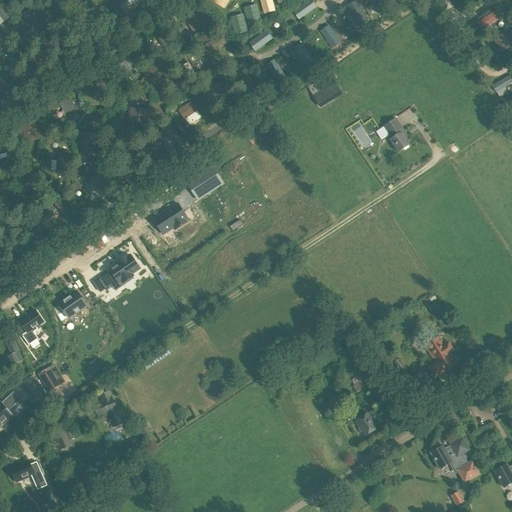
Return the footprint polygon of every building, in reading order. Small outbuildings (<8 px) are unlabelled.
[(128,2),(122,7),(127,14),(146,0),(129,0),(128,1),(128,2)] [(311,0),(309,0),(298,9),(303,17),(316,7),(311,0)] [(357,0),(356,0),(346,6),(356,26),(368,20),(357,0)] [(384,0),(370,0),(376,12),(388,6),(384,0)] [(37,1),(27,10),(43,28),(52,19),(37,1)] [(0,4),(0,16),(4,22),(10,18),(0,4)] [(101,8),(88,18),(91,23),(89,24),(93,29),(106,19),(103,14),(105,12),(101,8)] [(184,18),(195,36),(210,26),(200,9),(184,18)] [(497,10),(477,23),(482,30),(501,17),(497,10)] [(331,30),(323,35),(332,48),(340,43),(331,30)] [(494,42),(501,53),(511,46),(511,35),(510,32),(494,42)] [(165,34),(158,38),(169,58),(177,54),(165,34)] [(262,34),(249,43),(255,51),(268,42),(262,34)] [(223,36),(202,46),(206,54),(227,43),(223,36)] [(42,39),(31,59),(45,66),(55,46),(42,39)] [(304,48),(296,54),(306,67),(313,62),(304,48)] [(112,65),(120,75),(134,64),(126,53),(121,57),(120,56),(115,60),(116,61),(112,65)] [(161,60),(155,64),(159,69),(165,65),(161,60)] [(189,62),(183,65),(194,82),(199,79),(189,62)] [(278,65),(270,70),(279,83),(287,78),(278,65)] [(103,68),(91,72),(100,94),(111,89),(103,68)] [(320,108),(342,95),(330,75),(308,88),(320,108)] [(511,79),(510,76),(493,86),(497,92),(511,83),(511,79)] [(231,95),(231,83),(210,83),(210,90),(208,90),(207,98),(217,99),(217,95),(231,95)] [(67,97),(59,104),(69,115),(71,117),(68,120),(72,124),(80,118),(76,113),(74,114),(72,112),(77,108),(67,97)] [(185,120),(197,111),(195,106),(191,102),(179,111),(181,115),(185,120)] [(147,111),(135,109),(130,109),(129,121),(145,123),(147,111)] [(84,113),(80,117),(81,118),(82,119),(86,116),(90,113),(88,111),(84,114),(84,113)] [(398,153),(410,145),(402,133),(404,131),(396,119),(384,127),(392,139),(390,140),(398,153)] [(25,142),(39,140),(35,123),(22,125),(25,142)] [(164,129),(157,133),(168,150),(175,145),(164,129)] [(82,134),(80,153),(97,155),(99,135),(82,134)] [(132,143),(123,145),(124,151),(134,149),(132,143)] [(58,151),(56,171),(69,172),(71,153),(58,151)] [(121,153),(116,174),(130,177),(135,156),(121,153)] [(212,166),(186,183),(198,200),(223,184),(212,166)] [(25,175),(21,187),(30,190),(34,178),(25,175)] [(100,175),(89,179),(93,191),(90,193),(93,200),(100,197),(107,194),(100,175)] [(178,204),(153,220),(163,235),(174,227),(175,230),(186,223),(185,220),(187,219),(178,204)] [(53,207),(39,219),(43,224),(58,212),(53,207)] [(10,216),(0,217),(0,225),(11,224),(10,216)] [(0,249),(0,268),(9,263),(0,249)] [(113,274),(102,281),(107,289),(112,285),(118,281),(119,283),(121,281),(123,283),(132,277),(133,277),(131,274),(139,268),(131,256),(129,258),(127,256),(118,263),(119,264),(110,270),(111,271),(113,274)] [(77,291),(59,304),(69,319),(87,306),(77,291)] [(431,302),(436,299),(433,294),(428,297),(431,302)] [(35,310),(20,321),(27,332),(22,336),(29,345),(38,339),(33,332),(38,329),(36,327),(43,322),(43,321),(35,310)] [(389,331),(398,326),(394,320),(386,325),(389,331)] [(13,336),(5,340),(12,354),(19,351),(13,336)] [(440,336),(423,347),(434,363),(427,367),(434,379),(459,364),(452,353),(455,351),(449,342),(445,344),(440,336)] [(393,351),(385,356),(389,363),(398,358),(393,351)] [(401,374),(406,370),(400,360),(394,363),(401,374)] [(49,369),(38,375),(48,392),(59,385),(49,369)] [(366,380),(362,374),(352,381),(354,385),(353,386),(357,393),(369,385),(370,388),(377,383),(373,376),(366,380)] [(412,406),(420,400),(401,375),(394,380),(412,406)] [(32,377),(20,384),(27,394),(30,392),(35,399),(43,394),(32,377)] [(344,393),(351,390),(347,383),(341,386),(344,393)] [(374,391),(372,388),(369,389),(379,406),(386,402),(377,389),(374,391)] [(9,411),(21,400),(14,392),(2,403),(1,402),(0,402),(0,425),(1,425),(3,426),(3,425),(13,416),(14,416),(9,411)] [(123,424),(109,392),(100,396),(102,401),(93,404),(100,419),(108,415),(113,428),(123,424)] [(348,416),(345,410),(339,414),(338,412),(333,415),(340,426),(345,423),(343,419),(348,416)] [(366,436),(377,428),(368,414),(355,422),(359,428),(358,429),(360,432),(362,431),(366,436)] [(144,437),(153,432),(152,429),(150,430),(144,420),(136,424),(144,437)] [(60,450),(71,446),(64,429),(54,434),(60,450)] [(461,454),(468,450),(462,438),(450,445),(451,447),(445,451),(442,446),(430,453),(439,470),(450,463),(455,472),(458,471),(464,482),(478,474),(471,462),(467,465),(461,454)] [(44,463),(52,459),(49,452),(40,455),(44,463)] [(28,460),(8,469),(15,484),(32,477),(38,490),(47,486),(36,462),(30,464),(28,460)] [(511,467),(509,469),(506,465),(494,472),(503,488),(511,483),(511,467)] [(456,505),(463,501),(458,492),(451,496),(456,505)] [(54,502),(43,508),(45,511),(54,511),(59,510),(54,502)]
